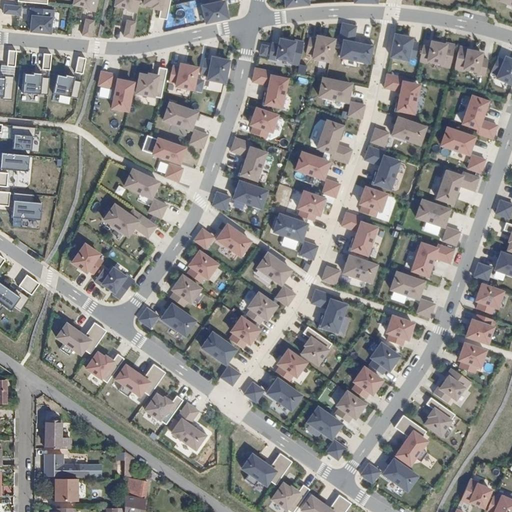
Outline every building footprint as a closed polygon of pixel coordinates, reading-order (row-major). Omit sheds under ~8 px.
[(48,0),(19,0),(19,6),(48,8),(48,0)] [(75,0),(74,8),(88,11),(88,13),(96,15),(99,0),(75,0)] [(117,0),(116,9),(129,12),(129,14),(137,16),(140,0),(117,0)] [(153,11),(161,13),(159,22),(167,23),(171,0),(146,0),(145,7),(153,9),(153,11)] [(207,0),(209,7),(206,7),(209,24),(231,19),(227,3),(225,3),(223,0),(207,0)] [(5,18),(21,19),(21,11),(5,10),(5,18)] [(55,11),(32,10),(31,19),(34,19),(32,33),(51,34),(52,21),(54,21),(55,11)] [(94,22),(87,21),(84,36),(91,38),(94,22)] [(136,23),(129,22),(126,37),(133,39),(136,23)] [(358,25),(344,23),(341,40),(345,41),(342,56),(370,62),(373,46),(374,43),(363,41),(362,44),(355,42),(358,25)] [(391,59),(408,63),(408,60),(415,62),(419,46),(411,44),(412,41),(395,38),(391,59)] [(334,43),(318,40),(317,43),(310,41),(307,57),(314,58),(313,61),(330,65),(334,43)] [(263,41),(260,54),(268,56),(271,43),(263,41)] [(299,68),(304,45),(295,43),(295,46),(281,43),(280,48),(272,46),(269,62),(277,63),(277,61),(291,64),(291,66),(299,68)] [(450,70),(455,47),(446,45),(445,48),(432,45),(431,50),(423,48),(420,64),(428,66),(428,63),(442,66),(441,68),(450,70)] [(469,51),(460,49),(455,72),(464,74),(464,71),(478,74),(477,77),(485,78),(488,62),(481,61),(482,56),(468,53),(469,51)] [(8,70),(16,71),(17,55),(9,55),(8,70)] [(226,80),(230,59),(214,56),(213,59),(206,57),(203,73),(210,74),(210,77),(226,80)] [(52,58),(45,57),(43,74),(51,74),(52,58)] [(498,78),(497,81),(511,87),(511,63),(506,61),(505,63),(498,60),(491,75),(498,78)] [(86,62),(79,61),(76,76),(83,78),(86,62)] [(181,68),(181,71),(174,70),(171,85),(178,87),(177,90),(193,93),(198,71),(181,68)] [(149,78),(149,80),(140,78),(137,96),(162,101),(167,73),(160,71),(158,80),(149,78)] [(282,111),(287,83),(272,80),(273,75),(256,72),(253,86),(270,89),(268,96),(265,96),(263,107),(282,111)] [(116,78),(102,75),(99,89),(113,92),(116,78)] [(405,81),(387,77),(384,91),(401,95),(400,102),(397,101),(395,113),(398,113),(413,116),(419,89),(404,85),(405,81)] [(25,79),(24,96),(48,99),(50,82),(42,81),(42,79),(34,78),(33,80),(25,79)] [(0,100),(4,101),(4,104),(13,104),(15,81),(6,80),(5,83),(0,82),(0,100)] [(66,80),(66,81),(58,80),(54,97),(79,102),(82,85),(74,83),(74,81),(66,80)] [(348,105),(351,88),(323,82),(320,99),(348,105)] [(134,86),(118,83),(113,111),(128,114),(134,86)] [(476,136),(493,142),(497,128),(481,123),(484,116),(486,117),(490,106),(487,105),(472,99),(463,126),(478,131),(476,136)] [(349,119),(362,122),(365,108),(352,105),(349,119)] [(165,124),(192,133),(197,117),(170,107),(165,124)] [(252,128),(255,129),(252,136),(267,141),(270,134),(273,135),(278,119),(257,112),(252,128)] [(136,120),(134,127),(144,129),(146,122),(136,120)] [(420,147),(425,131),(398,121),(392,138),(420,147)] [(348,166),(352,153),(336,148),(339,141),(341,142),(345,131),(342,130),(327,124),(318,151),(333,156),(331,161),(348,166)] [(37,132),(13,130),(13,139),(15,139),(14,153),(33,154),(34,141),(36,141),(37,132)] [(469,157),(475,141),(447,131),(442,148),(469,157)] [(389,136),(376,132),(371,145),(384,149),(389,136)] [(208,138),(196,134),(191,147),(204,151),(208,138)] [(182,160),(187,146),(161,137),(156,151),(182,160)] [(248,161),(246,168),(243,167),(239,177),(257,183),(266,157),(251,152),(253,147),(236,141),(232,155),(248,161)] [(386,155),(369,150),(365,163),(381,168),(379,175),(376,175),(372,186),(375,187),(390,192),(399,165),(385,160),(386,155)] [(324,182),(330,166),(303,156),(297,173),(324,182)] [(30,159),(2,157),(1,172),(28,175),(30,159)] [(481,176),(486,163),(473,158),(468,171),(481,176)] [(184,169),(171,165),(167,178),(179,182),(184,169)] [(153,199),(160,183),(134,171),(127,187),(153,199)] [(475,194),(479,181),(463,175),(461,179),(447,174),(437,201),(452,206),(455,207),(459,196),(456,195),(459,188),(475,194)] [(0,190),(8,191),(9,177),(0,176),(0,190)] [(323,196),(336,201),(341,188),(328,183),(323,196)] [(240,185),(234,202),(261,211),(267,194),(240,185)] [(379,213),(381,214),(387,198),(366,191),(361,207),(363,208),(361,215),(376,220),(379,213)] [(11,196),(0,195),(0,209),(10,210),(11,196)] [(304,195),(299,211),(302,212),(299,219),(314,224),(317,217),(320,218),(325,202),(304,195)] [(226,213),(231,200),(218,196),(213,209),(226,213)] [(34,199),(15,197),(13,222),(41,224),(43,207),(34,206),(34,199)] [(168,209),(156,203),(150,216),(162,222),(168,209)] [(444,229),(450,213),(422,203),(417,220),(444,229)] [(511,212),(511,207),(501,203),(496,216),(509,221),(511,212)] [(128,240),(135,230),(149,241),(157,229),(134,213),(130,219),(115,209),(105,223),(128,240)] [(363,222),(347,216),(342,229),(358,235),(356,242),(354,241),(350,252),(353,253),(368,258),(377,231),(362,226),(363,222)] [(302,244),(307,227),(280,218),(274,235),(302,244)] [(228,229),(218,243),(241,259),(251,245),(228,229)] [(456,248),(461,235),(448,230),(443,243),(456,248)] [(203,233),(195,244),(206,251),(214,240),(203,233)] [(314,263),(319,250),(305,245),(301,258),(314,263)] [(450,266),(455,253),(438,247),(437,251),(422,246),(413,273),(427,278),(430,279),(434,268),(432,268),(434,261),(450,266)] [(100,258),(86,248),(74,266),(87,276),(89,273),(95,278),(104,265),(98,260),(100,258)] [(191,269),(193,270),(189,277),(202,286),(206,280),(209,281),(218,268),(201,255),(191,269)] [(511,277),(511,258),(501,255),(496,272),(511,277)] [(292,273),(268,257),(258,271),(281,288),(292,273)] [(377,268),(350,259),(344,276),(371,285),(377,268)] [(492,270),(479,266),(475,279),(488,284),(492,270)] [(115,290),(114,292),(121,298),(135,279),(127,273),(126,275),(115,267),(111,271),(105,267),(96,280),(103,284),(104,282),(115,290)] [(341,274),(327,270),(323,283),(336,288),(341,274)] [(424,285),(397,275),(391,292),(418,301),(424,285)] [(28,279),(20,290),(33,299),(41,288),(28,279)] [(201,292),(183,279),(174,293),(176,295),(172,301),(184,310),(189,304),(192,306),(201,292)] [(0,315),(1,316),(5,310),(12,315),(16,310),(22,315),(31,302),(18,293),(15,297),(0,286),(0,315)] [(495,309),(498,310),(503,294),(482,287),(477,303),(480,304),(477,311),(492,316),(495,309)] [(288,309),(296,298),(285,290),(277,301),(288,309)] [(317,293),(312,306),(328,312),(326,319),(323,318),(320,329),(322,330),(337,335),(347,308),(332,303),(333,299),(317,293)] [(259,297),(249,310),(252,312),(248,318),(261,327),(265,321),(267,323),(277,309),(259,297)] [(418,316),(431,320),(436,307),(422,302),(418,316)] [(196,325),(173,308),(163,322),(186,339),(196,325)] [(151,331),(159,320),(148,312),(140,323),(151,331)] [(488,346),(493,330),(491,329),(493,322),(478,317),(476,324),(473,323),(467,339),(488,346)] [(393,319),(388,335),(390,336),(388,343),(403,348),(405,341),(408,342),(414,326),(393,319)] [(242,321),(233,335),(235,336),(231,342),(244,351),(248,345),(251,347),(260,333),(242,321)] [(58,341),(65,346),(61,352),(71,359),(75,353),(82,358),(85,353),(92,358),(108,334),(96,326),(86,340),(68,328),(58,341)] [(303,356),(318,367),(333,347),(309,330),(304,336),(311,341),(306,348),(308,349),(303,356)] [(237,353),(213,336),(203,351),(227,367),(237,353)] [(382,346),(372,360),(374,362),(370,368),(383,377),(387,371),(390,373),(399,359),(382,346)] [(478,368),(480,369),(486,353),(465,346),(460,362),(462,363),(460,370),(475,375),(478,368)] [(295,378),(297,380),(307,366),(289,353),(279,367),(282,369),(277,375),(291,384),(295,378)] [(107,360),(106,361),(99,356),(88,372),(109,386),(126,362),(119,357),(114,365),(107,360)] [(124,388),(120,394),(130,400),(134,394),(141,399),(144,395),(151,399),(167,376),(155,367),(145,382),(127,369),(117,383),(124,388)] [(234,389),(242,377),(230,369),(222,381),(234,389)] [(365,370),(355,384),(357,386),(353,392),(366,401),(370,395),(373,397),(383,383),(365,370)] [(466,392),(471,384),(452,371),(447,378),(449,380),(441,391),(439,389),(434,396),(448,405),(452,399),(456,402),(464,390),(466,392)] [(292,413),(302,398),(278,382),(268,397),(292,413)] [(257,405),(265,394),(254,386),(246,397),(257,405)] [(348,395),(338,408),(340,410),(336,416),(349,425),(353,419),(356,421),(366,407),(348,395)] [(158,398),(147,413),(168,428),(184,404),(178,399),(173,406),(166,401),(165,403),(158,398)] [(426,427),(441,438),(456,417),(431,400),(427,406),(434,412),(429,419),(431,420),(426,427)] [(174,436),(197,453),(206,440),(208,437),(198,431),(197,433),(191,429),(200,415),(189,407),(179,421),(182,424),(174,436)] [(332,441),(342,427),(319,410),(309,425),(332,441)] [(416,460),(422,464),(428,455),(422,451),(427,444),(423,440),(427,434),(404,418),(396,430),(410,440),(397,458),(411,467),(416,460)] [(71,439),(61,438),(61,421),(45,420),(44,449),(71,450),(71,439)] [(339,463),(347,451),(336,443),(328,455),(339,463)] [(125,476),(130,477),(134,458),(125,451),(125,460),(125,464),(125,476)] [(44,455),(44,476),(77,477),(77,479),(79,479),(99,479),(99,466),(63,466),(63,455),(44,455)] [(251,476),(247,482),(256,489),(260,483),(268,488),(271,483),(277,488),(294,465),(281,456),(271,470),(253,458),(244,471),(251,476)] [(418,479),(395,462),(385,477),(408,493),(418,479)] [(382,474),(370,466),(362,478),(374,486),(382,474)] [(55,502),(76,501),(77,480),(79,480),(79,479),(77,479),(53,479),(53,487),(55,487),(55,492),(55,502)] [(143,501),(145,501),(148,482),(129,479),(126,496),(124,495),(124,508),(142,509),(143,501)] [(480,485),(472,481),(462,503),(471,506),(472,504),(485,509),(492,492),(479,487),(480,485)] [(285,486),(274,502),(288,511),(297,511),(311,492),(305,487),(300,495),(293,490),(292,491),(285,486)] [(348,511),(353,506),(341,497),(331,511),(312,499),(303,511),(348,511)] [(502,501),(495,498),(488,511),(511,511),(511,502),(503,498),(502,501)]
